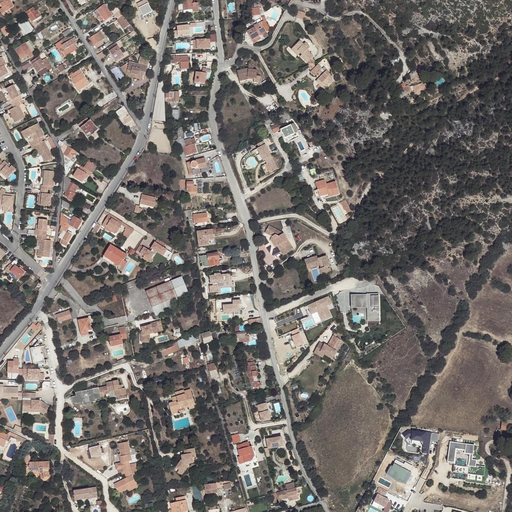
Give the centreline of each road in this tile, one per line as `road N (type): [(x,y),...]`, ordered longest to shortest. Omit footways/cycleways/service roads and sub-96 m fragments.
road 1 (residential): [(238,198),(294,447),(321,502)]
road 2 (track): [(337,227),(432,123),(501,76),(511,58)]
road 3 (residential): [(36,308),(135,154),(143,128)]
road 4 (residential): [(215,0),(220,65),(212,117),(238,198)]
road 5 (residential): [(143,128),(59,0)]
road 6 (residential): [(60,389),(58,442),(104,480),(112,511)]
road 7 (residential): [(143,128),(172,0)]
